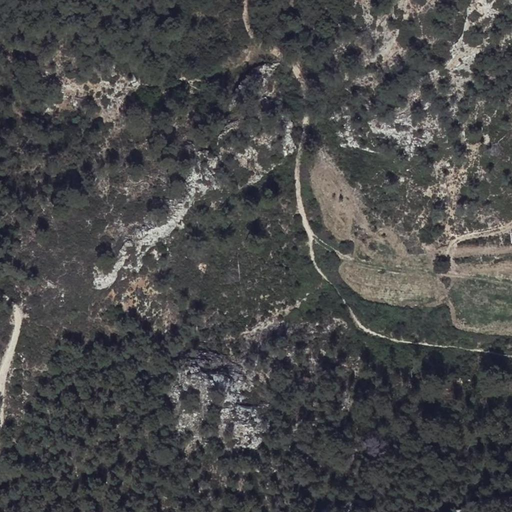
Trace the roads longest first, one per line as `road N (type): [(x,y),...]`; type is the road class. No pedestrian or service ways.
road 1 (track): [(242,0),(254,37),(290,67),(305,96),(297,175),(318,248)]
road 2 (track): [(0,426),(15,324),(15,307),(0,293)]
